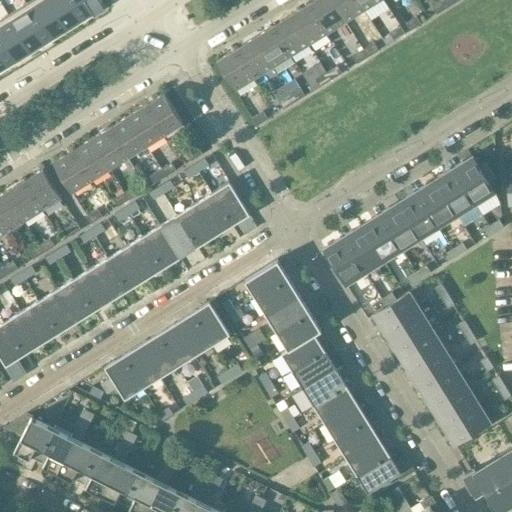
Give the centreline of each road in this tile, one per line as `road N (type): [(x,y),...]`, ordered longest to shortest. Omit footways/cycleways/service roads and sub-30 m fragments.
road 1 (residential): [(286,229),(0,409)]
road 2 (residential): [(462,511),(286,229)]
road 3 (residential): [(511,96),(286,229)]
road 4 (residential): [(286,229),(174,48)]
road 5 (residential): [(0,158),(174,48)]
road 6 (residential): [(141,21),(0,111)]
